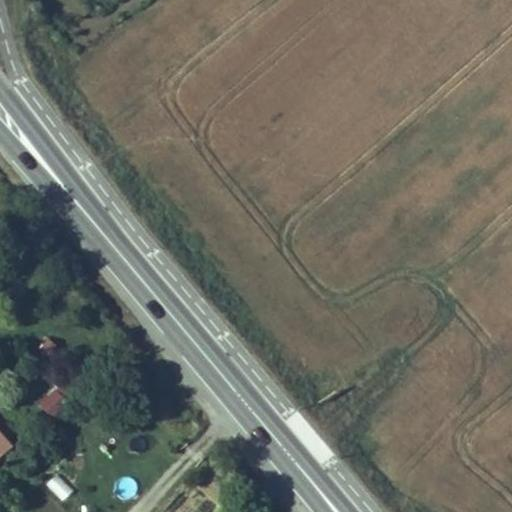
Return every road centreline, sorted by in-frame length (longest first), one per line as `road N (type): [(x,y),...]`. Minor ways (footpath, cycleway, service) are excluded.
road 1 (primary): [(0,108),(279,432)]
road 2 (unknown): [(242,390),(123,511)]
